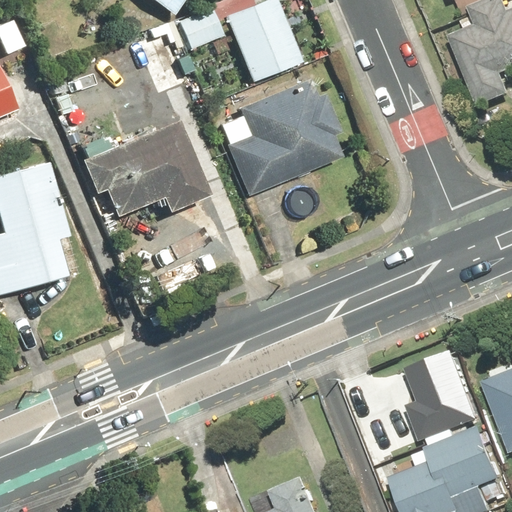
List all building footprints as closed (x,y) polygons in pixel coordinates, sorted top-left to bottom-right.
[(188,0),(153,0),(176,17),(188,0)] [(275,0),(272,0),(228,18),(255,82),(302,63),(275,0)] [(481,27),(459,36),(474,72),(479,83),(487,103),(511,93),(511,74),(509,67),(511,65),(511,2),(511,0),(503,0),(475,11),(481,27)] [(212,7),(177,21),(190,51),(224,37),(212,7)] [(12,20),(0,25),(0,42),(6,55),(24,47),(12,20)] [(0,114),(12,109),(0,82),(0,114)] [(318,84),(252,109),(261,133),(229,146),(246,189),(344,151),(328,108),(318,84)] [(171,124),(76,163),(90,198),(98,195),(109,221),(156,202),(162,218),(202,202),(171,124)] [(0,298),(74,277),(41,165),(0,177),(0,298)] [(411,404),(422,434),(479,414),(456,350),(409,367),(421,400),(411,404)] [(511,367),(487,378),(511,439),(511,367)] [(422,463),(395,473),(409,511),(471,511),(466,496),(511,478),(488,419),(415,447),(422,463)] [(258,511),(330,511),(313,468),(273,483),(280,503),(258,511)]
